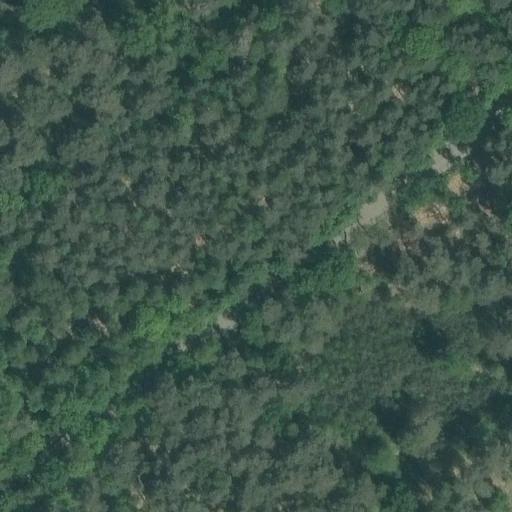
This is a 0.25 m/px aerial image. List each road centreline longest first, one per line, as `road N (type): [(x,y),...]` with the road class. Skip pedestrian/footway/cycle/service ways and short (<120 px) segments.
road 1 (unclassified): [(0,482),(511,83)]
road 2 (track): [(320,0),(505,88),(511,108)]
road 3 (track): [(0,398),(44,448),(75,511)]
